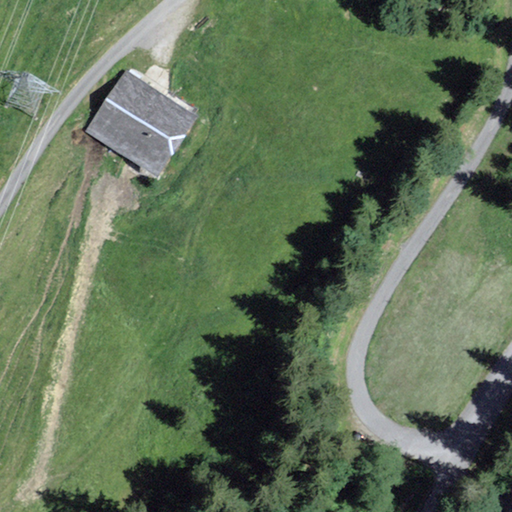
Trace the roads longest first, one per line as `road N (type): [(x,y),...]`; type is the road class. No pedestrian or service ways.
road 1 (unclassified): [(457,448),(420,447),(376,422),(355,367),(377,305),(474,160),(511,84)]
road 2 (unclassified): [(176,0),(78,91),(0,204)]
